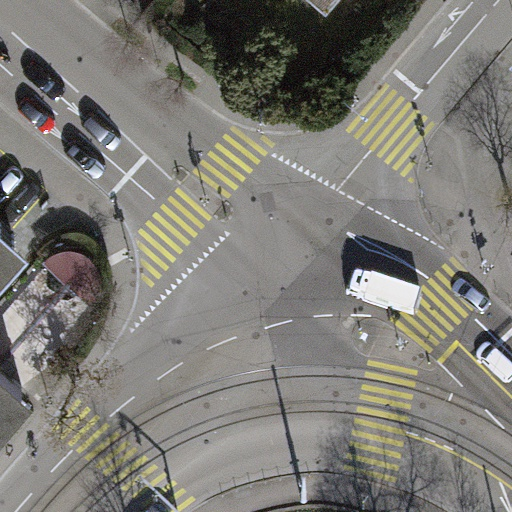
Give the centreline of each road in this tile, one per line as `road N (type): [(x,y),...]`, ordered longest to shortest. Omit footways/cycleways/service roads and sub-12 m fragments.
road 1 (tertiary): [(0,27),(191,195),(306,283)]
road 2 (residential): [(306,283),(342,192),(506,0)]
road 3 (secondary): [(306,283),(63,511)]
road 4 (secondary): [(511,441),(306,283)]
